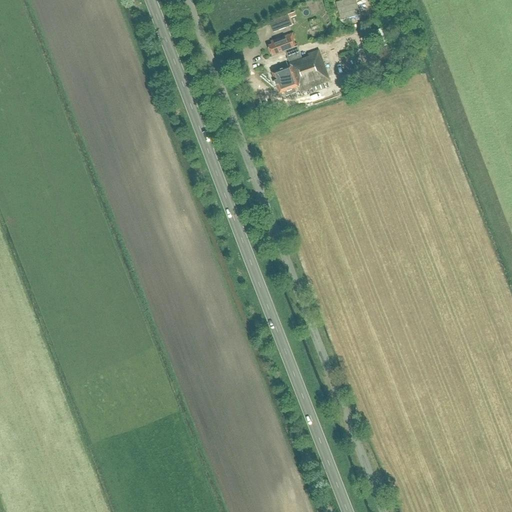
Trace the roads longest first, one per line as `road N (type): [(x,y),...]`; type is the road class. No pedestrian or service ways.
road 1 (unclassified): [(384,511),(186,0)]
road 2 (tertiary): [(347,511),(150,0)]
